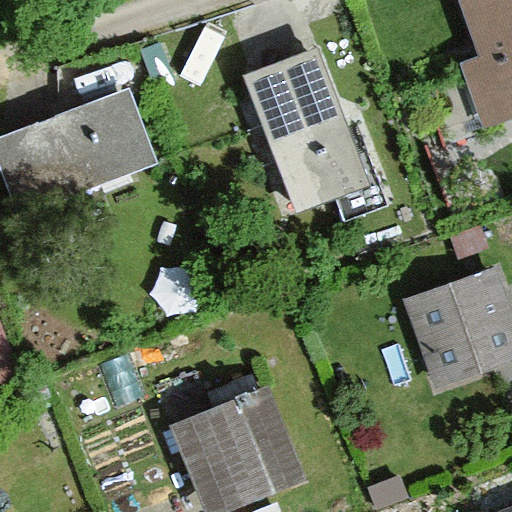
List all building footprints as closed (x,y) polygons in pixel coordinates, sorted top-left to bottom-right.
[(459,75),(481,134),(511,122),(511,0),(457,0),(482,67),(459,75)] [(242,89),(295,220),(369,190),(316,59),(242,89)] [(0,149),(0,178),(17,223),(155,171),(128,101),(0,149)] [(400,312),(432,395),(511,363),(511,338),(489,278),(400,312)] [(167,440),(199,511),(251,511),(306,487),(265,396),(167,440)]
